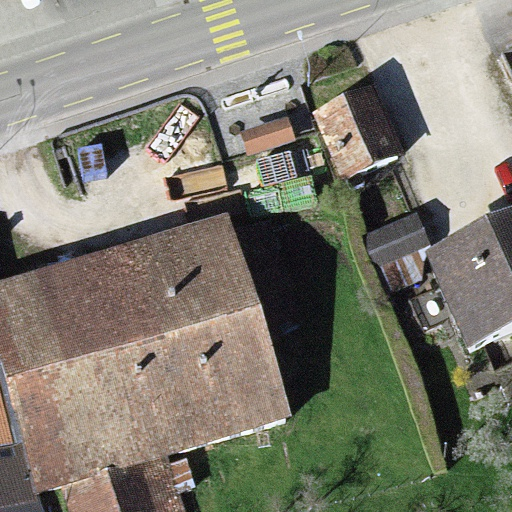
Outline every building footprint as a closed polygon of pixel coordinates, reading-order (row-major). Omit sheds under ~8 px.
[(382,102),(325,124),(345,176),(403,153),(382,102)] [(264,132),(242,139),(250,164),(295,149),(286,124),(264,132)] [(511,225),(440,257),(483,354),(511,340),(511,225)] [(229,231),(0,296),(0,349),(42,495),(68,488),(75,511),(177,511),(162,461),(285,426),(229,231)] [(0,507),(42,495),(0,349),(0,507)]
